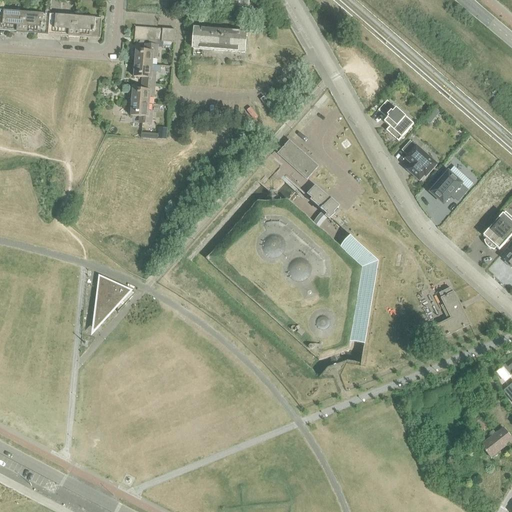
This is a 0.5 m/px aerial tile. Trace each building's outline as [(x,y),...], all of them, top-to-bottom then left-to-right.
[(24,13),(0,11),(0,27),(8,28),(8,32),(22,33),(24,13)] [(50,15),(24,13),(22,33),(36,34),(36,30),(48,31),(50,15)] [(76,17),(50,15),(48,31),(60,32),(60,36),(74,37),(76,17)] [(102,20),(76,17),(74,37),(88,39),(88,34),(100,35),(102,20)] [(193,49),(244,53),(246,37),(247,37),(247,34),(246,34),(246,33),(195,29),(193,49)] [(175,31),(162,30),(161,43),(174,44),(175,31)] [(136,51),(135,64),(152,66),(153,58),(157,59),(158,46),(151,46),(148,46),(148,52),(136,51)] [(152,66),(135,64),(134,78),(146,79),(145,85),(155,85),(156,74),(152,73),(152,66)] [(133,90),(132,103),(149,105),(150,97),(154,98),(155,85),(145,85),(145,91),(133,90)] [(414,125),(387,101),(378,111),(387,120),(384,123),(389,128),(386,131),(398,142),(414,125)] [(149,105),(132,103),(131,117),(143,118),(142,124),(152,125),(153,113),(148,112),(149,105)] [(435,107),(425,119),(431,123),(440,111),(435,107)] [(167,139),(167,128),(159,127),(159,139),(167,139)] [(310,176),(318,167),(289,141),(277,155),(306,181),(309,178),(311,177),(310,176)] [(437,166),(410,142),(401,151),(408,157),(405,160),(412,166),(407,171),(408,172),(419,182),(424,177),(426,178),(437,166)] [(454,167),(430,193),(443,205),(451,196),(458,202),(473,184),(454,167)] [(332,214),(338,208),(316,188),(315,188),(314,188),(308,196),(313,200),(311,202),(322,212),(328,217),(327,219),(329,220),(333,215),(332,214)] [(351,341),(363,266),(341,247),(319,227),(313,222),(288,200),(258,201),(206,260),(318,360),(349,350),(351,341)] [(327,219),(328,217),(322,212),(313,222),(319,227),(327,219)] [(511,237),(511,236),(511,222),(503,215),(495,223),(496,223),(492,227),(483,237),(499,251),(507,241),(511,237)] [(351,236),(341,247),(363,266),(351,341),(364,343),(378,261),(351,236)] [(95,331),(116,307),(118,313),(135,294),(111,283),(102,279),(95,331)] [(434,328),(440,340),(469,326),(453,293),(453,294),(450,289),(439,294),(442,299),(441,299),(444,305),(441,307),(449,321),(434,328)] [(505,365),(503,367),(510,376),(511,374),(511,364),(507,368),(505,365)] [(491,458),(511,441),(511,436),(503,426),(480,444),(491,458)]
